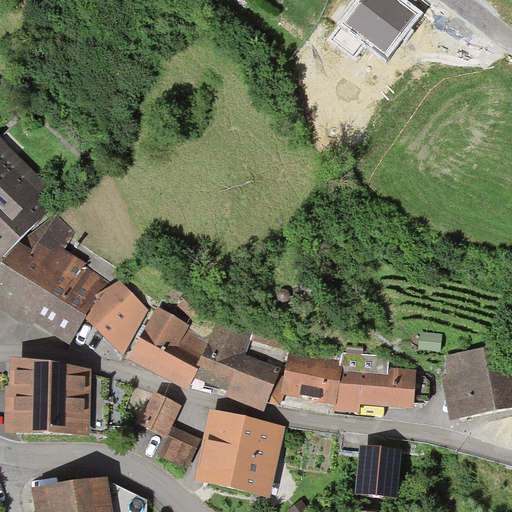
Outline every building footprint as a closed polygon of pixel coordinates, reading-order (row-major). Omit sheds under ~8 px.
[(414,14),(395,0),(364,0),(347,22),(385,52),(414,14)] [(50,186),(0,140),(0,259),(3,263),(30,234),(54,208),(41,196),(50,186)] [(3,263),(0,267),(0,312),(30,331),(34,325),(46,333),(71,347),(85,321),(98,296),(106,280),(85,266),(86,264),(65,251),(76,232),(56,215),(30,234),(3,263)] [(120,282),(98,296),(85,321),(116,350),(123,357),(149,311),(120,282)] [(189,293),(178,307),(193,319),(204,305),(189,293)] [(135,353),(130,363),(188,393),(195,381),(201,370),(197,368),(209,342),(188,331),(190,326),(158,309),(135,353)] [(252,334),(218,320),(209,342),(197,368),(201,370),(195,381),(220,391),(228,394),(225,403),(264,417),(282,370),(246,356),(252,334)] [(289,339),(255,329),(252,341),(285,351),(289,339)] [(443,335),(421,333),(419,351),(441,353),(443,335)] [(511,373),(506,344),(445,356),(448,374),(440,376),(450,423),(511,410),(511,373)] [(340,361),(290,351),(281,397),(302,401),(303,399),(319,402),(319,405),(325,405),(334,407),(337,407),(344,367),(339,367),(340,361)] [(341,353),(340,361),(339,367),(344,367),(337,407),(334,407),(334,414),(359,417),(359,407),(414,411),(414,406),(414,404),(416,377),(416,371),(389,370),(389,357),(341,353)] [(92,372),(11,360),(10,387),(6,387),(5,409),(5,436),(91,437),(92,372)] [(426,377),(416,377),(414,404),(424,404),(430,398),(430,384),(426,377)] [(182,407),(155,394),(140,426),(163,438),(166,439),(172,427),(182,407)] [(195,483),(270,500),(286,427),(269,423),(210,411),(203,446),(195,483)] [(163,438),(153,458),(185,473),(201,441),(172,427),(166,439),(163,438)] [(361,448),(356,499),(398,503),(402,451),(361,448)] [(112,511),(107,478),(32,490),(35,511),(112,511)]
